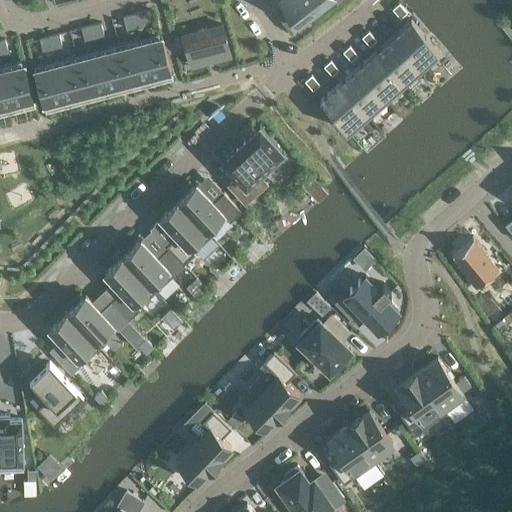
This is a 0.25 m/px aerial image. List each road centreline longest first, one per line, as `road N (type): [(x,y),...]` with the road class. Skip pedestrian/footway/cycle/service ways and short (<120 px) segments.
road 1 (residential): [(0,321),(30,319),(294,66)]
road 2 (residential): [(400,352),(189,511)]
road 3 (residential): [(433,230),(420,249),(422,323),(400,352)]
road 4 (residential): [(116,0),(27,23),(14,19),(3,0)]
